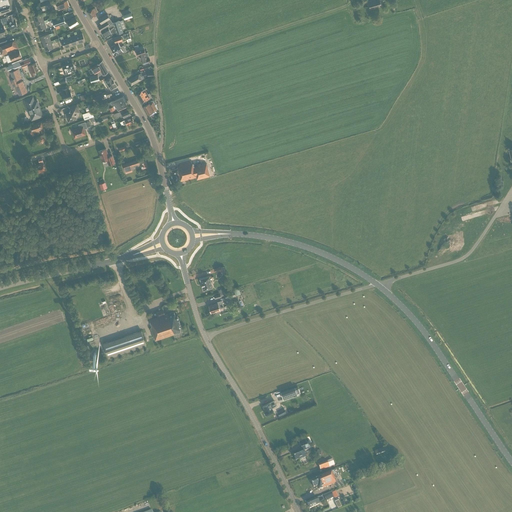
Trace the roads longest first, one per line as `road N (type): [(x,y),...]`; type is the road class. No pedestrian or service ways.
road 1 (secondary): [(511,462),(426,334),(382,288),(310,248),(243,234)]
road 2 (tertiary): [(298,511),(204,336),(183,268)]
road 3 (residential): [(146,125),(66,153),(42,63)]
road 4 (secondary): [(0,288),(123,258)]
